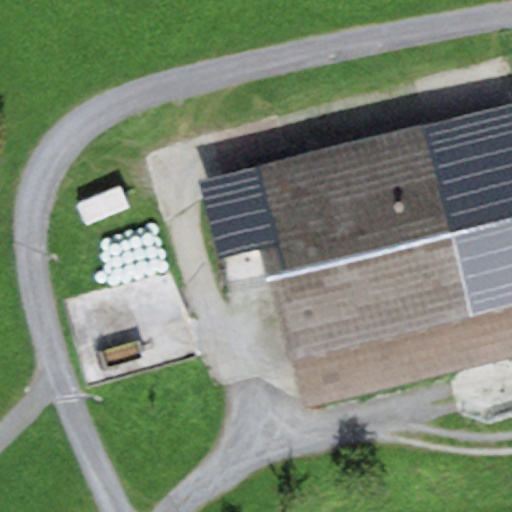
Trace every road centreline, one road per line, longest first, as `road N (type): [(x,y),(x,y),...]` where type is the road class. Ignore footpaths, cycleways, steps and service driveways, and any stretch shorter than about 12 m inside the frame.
road 1 (track): [(511,17),(177,83),(86,114),(51,144),(31,192),(23,249),(51,378)]
road 2 (track): [(51,378),(109,511)]
